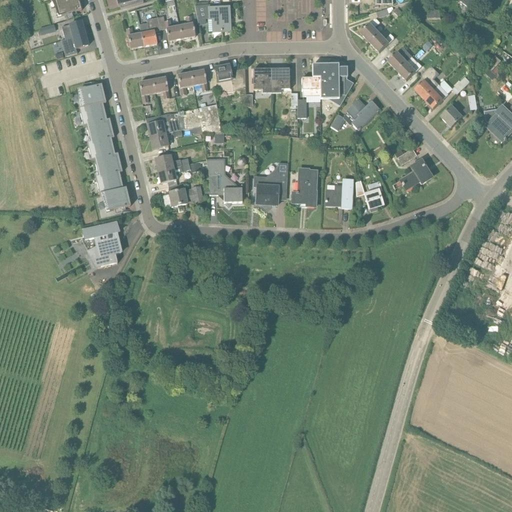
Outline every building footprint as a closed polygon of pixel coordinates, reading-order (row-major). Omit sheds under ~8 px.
[(74,19),(72,14),(81,12),(78,0),(57,0),(53,1),(58,18),(65,16),(67,21),(74,19)] [(117,0),(120,10),(143,4),(142,0),(117,0)] [(468,8),(459,3),(462,17),(463,17),(468,8)] [(397,18),(401,14),(397,9),(393,13),(397,18)] [(229,33),(228,19),(230,19),(229,10),(209,11),(209,20),(213,20),(213,33),(229,33)] [(378,20),(389,16),(387,10),(376,14),(378,20)] [(427,20),(440,20),(440,11),(427,11),(427,20)] [(187,26),(179,28),(182,41),(195,38),(191,18),(185,19),(187,26)] [(154,33),(160,32),(157,19),(146,21),(147,25),(139,26),(141,35),(143,48),(157,46),(154,33)] [(370,45),(380,35),(374,29),(379,24),(376,20),(361,35),(370,45)] [(168,43),(182,41),(179,28),(171,29),(170,22),(164,23),(168,43)] [(72,38),(85,35),(81,23),(69,26),(69,27),(61,29),(64,40),(72,38)] [(54,26),(46,28),(48,35),(56,33),(54,26)] [(130,51),(143,48),(141,35),(133,37),(131,29),(126,30),(130,51)] [(77,55),(76,50),(88,47),(85,35),(72,38),(64,40),(67,51),(64,52),(65,58),(70,57),(77,55)] [(385,41),(380,35),(370,45),(379,55),(394,40),(391,36),(385,41)] [(428,44),(423,48),(427,53),(432,48),(428,44)] [(403,67),(407,64),(412,59),(403,49),(388,63),(397,73),(403,67)] [(486,67),(492,72),(500,63),(494,57),(486,67)] [(414,71),(412,70),(407,64),(403,67),(397,73),(406,83),(411,78),(416,74),(414,71)] [(416,66),(412,70),(414,71),(416,74),(421,68),(418,65),(416,66)] [(500,65),(493,72),(497,76),(504,69),(500,65)] [(312,80),(319,80),(320,98),(326,97),(326,100),(339,108),(353,85),(347,82),(347,70),(343,70),(338,70),(338,66),(314,67),(312,67),(312,80)] [(234,93),(231,79),(229,67),(214,70),(218,91),(226,89),(227,95),(234,93)] [(497,76),(492,72),(486,67),(481,72),(492,82),(497,76)] [(415,91),(424,101),(439,87),(434,81),(439,76),(431,68),(420,78),(424,82),(415,91)] [(231,79),(234,93),(235,93),(236,98),(244,96),(246,96),(245,91),(245,79),(245,70),(234,72),(235,78),(231,79)] [(271,71),(271,91),(280,91),(289,91),(289,70),(271,71)] [(271,91),(271,71),(253,71),(253,92),(262,92),(271,91)] [(204,72),(190,75),(193,88),(201,86),(202,93),(208,92),(204,72)] [(193,88),(190,75),(177,77),(181,97),(186,96),(185,90),(193,88)] [(152,82),(155,95),(163,94),(164,101),(169,100),(165,79),(152,82)] [(457,96),(470,84),(465,79),(452,91),(457,96)] [(312,80),(301,80),(302,92),(302,98),(320,98),(319,80),(312,80)] [(155,95),(152,82),(139,85),(143,105),(148,104),(146,97),(155,95)] [(103,107),(106,106),(101,88),(92,90),(91,86),(84,88),(85,92),(78,94),(82,112),(103,107)] [(439,87),(424,101),(433,111),(448,97),(439,87)] [(463,119),(470,112),(477,111),(475,97),(474,97),(471,97),(469,98),(468,98),(470,106),(459,115),(452,108),(441,119),(451,130),(463,119)] [(297,120),(306,120),(306,101),(297,101),(297,107),(297,120)] [(347,112),(346,114),(343,119),(345,120),(344,122),(350,128),(353,125),(358,131),(378,112),(371,104),(365,109),(358,102),(347,112)] [(173,134),(181,132),(201,128),(202,133),(212,134),(221,134),(216,106),(206,109),(201,110),(174,115),(169,115),(157,118),(149,120),(150,125),(162,123),(165,135),(173,134)] [(103,107),(82,112),(82,111),(79,112),(83,130),(86,129),(107,124),(107,123),(103,107)] [(511,116),(502,108),(496,114),(497,115),(486,127),(503,143),(511,133),(511,116)] [(345,120),(343,119),(337,116),(330,129),(338,133),(344,122),(345,120)] [(111,142),(114,141),(110,123),(107,123),(107,124),(86,129),(90,145),(90,146),(111,141),(111,142)] [(162,123),(150,125),(146,126),(149,139),(165,135),(162,123)] [(196,129),(192,130),(194,136),(202,135),(202,133),(201,128),(196,129)] [(168,148),(165,135),(149,139),(152,152),(168,148)] [(224,135),(215,135),(215,143),(224,143),(224,135)] [(111,142),(111,141),(90,146),(90,145),(87,146),(91,164),(94,164),(94,163),(115,158),(111,142)] [(375,159),(388,153),(384,145),(379,148),(380,149),(372,155),(375,159)] [(394,155),(397,160),(404,156),(401,151),(394,155)] [(397,161),(401,167),(415,157),(412,151),(404,156),(397,160),(397,161)] [(119,176),(122,175),(118,157),(115,158),(94,163),(94,164),(98,180),(119,175),(119,176)] [(157,173),(173,169),(189,166),(188,160),(180,162),(179,162),(172,163),(170,157),(154,160),(157,173)] [(223,162),(206,162),(207,168),(208,175),(208,177),(209,177),(209,190),(209,197),(223,197),(224,205),(242,204),(241,190),(238,190),(224,177),(223,162)] [(421,186),(431,179),(421,162),(410,169),(413,173),(400,182),(405,190),(418,181),(421,186)] [(191,174),(199,173),(198,169),(201,169),(200,164),(190,166),(191,174)] [(286,191),(288,166),(278,165),(278,168),(266,179),(254,178),(253,189),(257,189),(256,203),(277,204),(278,190),(286,191)] [(167,189),(177,187),(176,182),(175,178),(176,177),(182,173),(190,172),(189,166),(173,169),(157,173),(160,186),(166,184),(167,189)] [(315,209),(316,193),(315,193),(316,174),(308,173),(308,172),(299,172),(298,194),(296,194),(296,195),(292,195),(292,204),(306,205),(306,208),(315,209)] [(123,192),(119,175),(98,180),(95,181),(100,199),(102,198),(123,193),(123,192)] [(351,210),(352,182),(343,182),(342,188),(334,187),(334,193),(326,193),(326,207),(342,208),(342,210),(351,210)] [(370,194),(364,195),(360,182),(356,184),(356,198),(364,196),(369,211),(382,207),(378,194),(382,192),(379,183),(368,187),(370,194)] [(178,193),(177,187),(167,189),(169,196),(163,198),(165,208),(171,207),(171,209),(187,205),(187,204),(194,203),(194,204),(202,202),(200,190),(199,188),(190,190),(190,191),(184,192),(184,191),(178,193)] [(121,212),(130,210),(126,191),(123,192),(123,193),(102,198),(106,215),(114,214),(115,218),(122,216),(121,212)] [(114,234),(117,233),(115,226),(83,234),(85,242),(94,240),(97,249),(88,254),(96,269),(116,264),(114,255),(119,253),(114,234)] [(309,295),(320,292),(319,286),(308,289),(309,295)]
